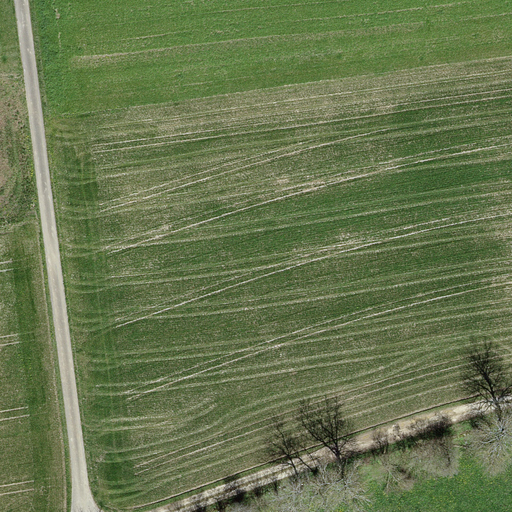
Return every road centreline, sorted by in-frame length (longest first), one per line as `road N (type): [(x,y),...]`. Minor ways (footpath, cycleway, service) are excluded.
road 1 (track): [(86,511),(19,0)]
road 2 (track): [(194,511),(511,415)]
